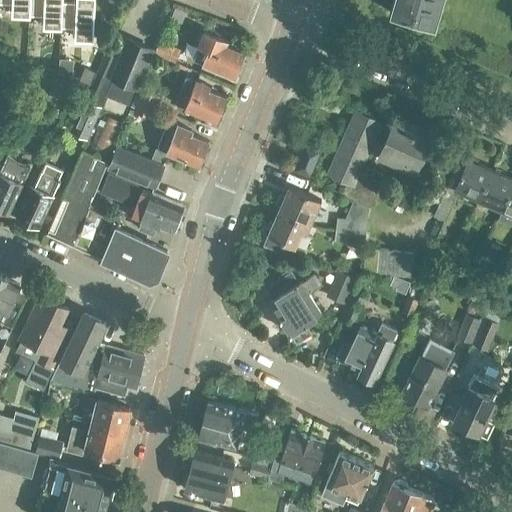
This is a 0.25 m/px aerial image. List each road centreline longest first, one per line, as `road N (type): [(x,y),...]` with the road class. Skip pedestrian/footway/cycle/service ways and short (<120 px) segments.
road 1 (residential): [(511,495),(184,325)]
road 2 (unclassified): [(184,325),(218,205),(289,29)]
road 3 (residential): [(511,127),(289,29)]
road 4 (residential): [(0,243),(184,325)]
road 5 (unclassified): [(140,511),(184,325)]
